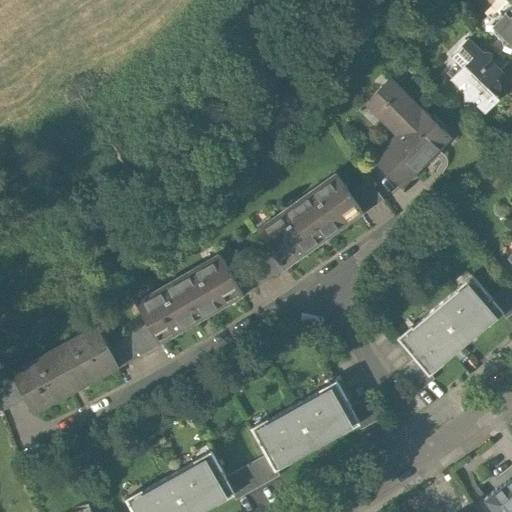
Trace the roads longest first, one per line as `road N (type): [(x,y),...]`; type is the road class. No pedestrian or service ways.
road 1 (residential): [(36,439),(314,286)]
road 2 (residential): [(436,444),(314,286)]
road 3 (residential): [(326,511),(436,444)]
